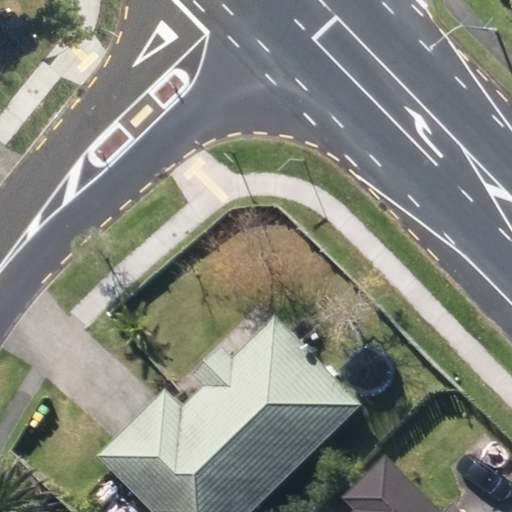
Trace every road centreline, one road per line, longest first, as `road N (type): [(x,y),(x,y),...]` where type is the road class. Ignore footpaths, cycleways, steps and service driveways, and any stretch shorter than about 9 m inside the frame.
road 1 (residential): [(315,21),(169,140),(0,297)]
road 2 (residential): [(0,227),(28,178),(195,0)]
road 3 (secondary): [(511,221),(315,21)]
